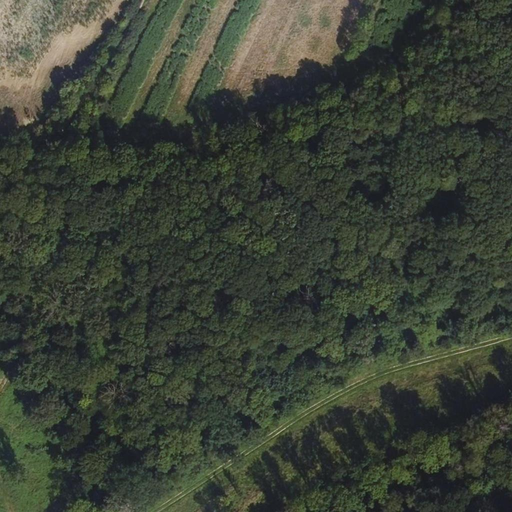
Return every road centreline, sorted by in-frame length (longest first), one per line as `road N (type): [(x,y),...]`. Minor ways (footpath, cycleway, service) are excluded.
road 1 (track): [(51,146),(196,128),(330,85),(457,68),(511,47)]
road 2 (track): [(151,511),(372,377),(511,337)]
road 3 (track): [(0,388),(58,284),(107,140)]
road 4 (track): [(142,0),(51,146)]
